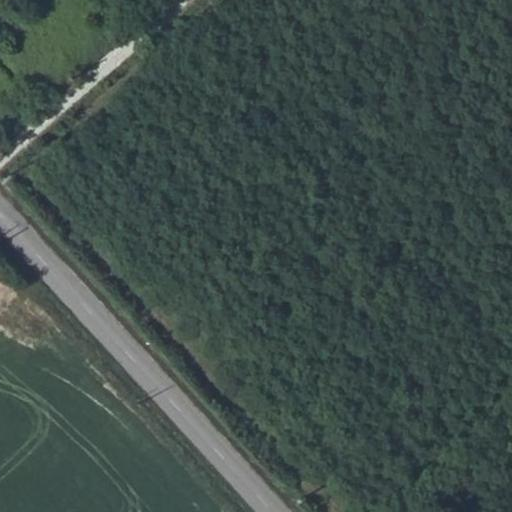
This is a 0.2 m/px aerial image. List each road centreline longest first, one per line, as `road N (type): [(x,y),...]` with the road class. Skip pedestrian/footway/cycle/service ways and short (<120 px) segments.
road 1 (tertiary): [(273,511),(0,214)]
road 2 (track): [(0,154),(175,0)]
